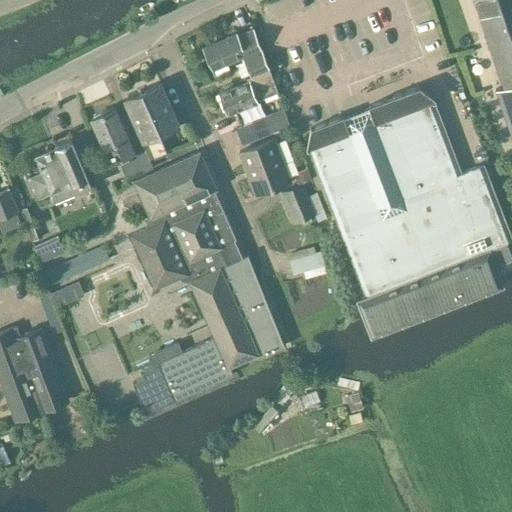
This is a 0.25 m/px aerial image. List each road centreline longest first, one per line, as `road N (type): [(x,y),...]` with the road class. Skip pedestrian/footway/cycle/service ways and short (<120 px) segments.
road 1 (residential): [(238,209),(156,28)]
road 2 (tertiary): [(0,113),(156,28)]
